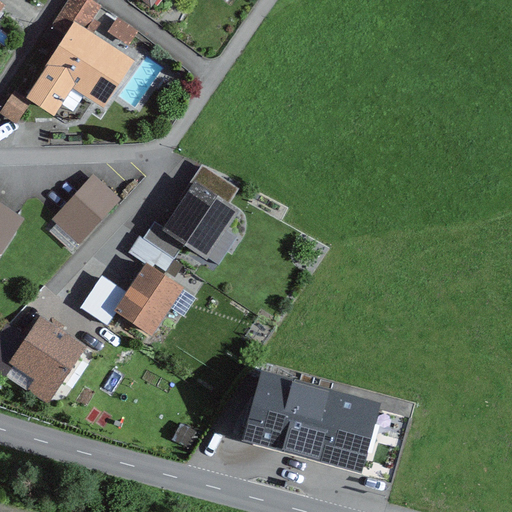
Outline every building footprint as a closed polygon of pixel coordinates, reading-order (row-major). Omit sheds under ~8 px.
[(66,0),(49,26),(64,36),(26,94),(15,87),(1,108),(18,120),(32,98),(56,114),(74,85),(104,105),(136,57),(95,29),(103,18),(97,14),(105,3),(99,0),(66,0)] [(139,29),(118,15),(108,30),(129,44),(139,29)] [(81,239),(123,195),(95,169),(54,213),(81,239)] [(210,257),(244,206),(200,177),(170,221),(160,214),(147,232),(177,252),(185,240),(210,257)] [(0,256),(29,215),(0,195),(0,256)] [(155,332),(188,284),(167,269),(178,253),(177,252),(147,232),(144,229),(133,246),(151,258),(117,306),(155,332)] [(54,388),(83,346),(41,318),(12,360),(54,388)] [(356,392),(274,371),(260,426),(341,447),(356,392)]
